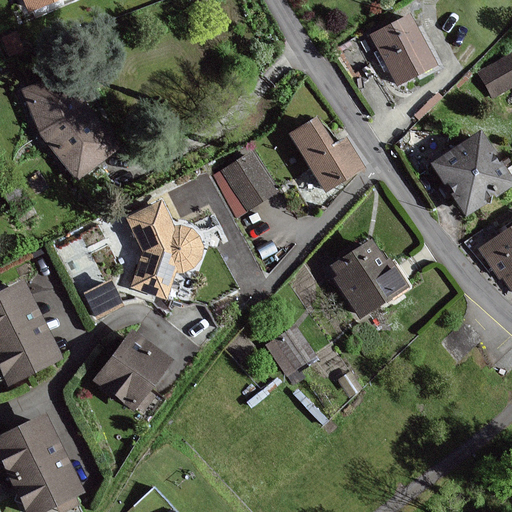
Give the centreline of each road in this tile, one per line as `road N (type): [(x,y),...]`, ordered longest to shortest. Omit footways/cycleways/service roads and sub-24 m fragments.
road 1 (residential): [(275,0),(449,256),(511,319)]
road 2 (track): [(362,137),(445,75),(431,0)]
